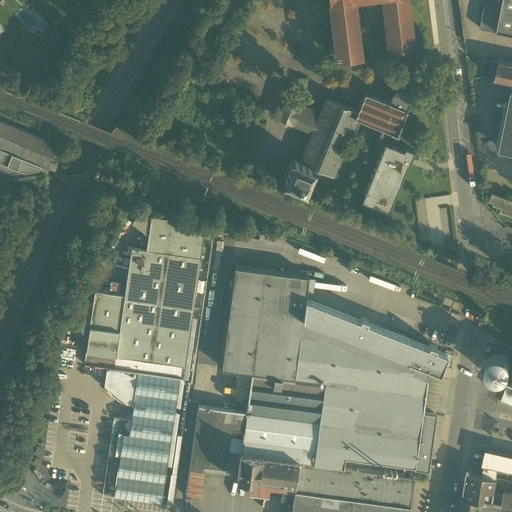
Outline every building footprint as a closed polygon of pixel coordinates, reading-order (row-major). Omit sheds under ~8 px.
[(328,0),(335,52),(336,57),(340,57),(361,54),(354,0),(382,0),(389,51),(400,50),(399,46),(402,46),(402,47),(413,45),(407,0),(328,0)] [(491,0),(491,5),(500,8),(502,0),(491,0)] [(511,0),(502,0),(500,8),(496,30),(497,30),(511,32),(511,0)] [(496,30),(500,8),(491,5),(484,3),(484,4),(479,27),(497,30),(496,30)] [(511,62),(499,60),(499,61),(491,60),(488,76),(495,77),(495,78),(511,82),(511,81),(511,62)] [(209,81),(224,88),(228,78),(213,71),(209,81)] [(327,98),(321,113),(313,131),(301,161),(301,162),(313,166),(332,174),(355,116),(381,127),(385,128),(396,133),(411,96),(395,89),(390,102),(364,92),(357,110),(327,98)] [(500,147),(511,150),(511,145),(511,90),(500,147)] [(291,122),(313,131),(321,113),(299,104),(301,98),(288,93),(278,118),(290,123),(291,122)] [(431,100),(433,116),(442,114),(440,99),(431,100)] [(0,146),(41,163),(49,166),(52,159),(58,143),(0,119),(0,146)] [(383,145),(384,141),(380,140),(385,128),(381,127),(375,142),(383,145)] [(403,149),(384,141),(383,145),(360,200),(388,212),(408,164),(408,165),(414,150),(404,145),(403,149)] [(0,173),(39,167),(41,163),(0,146),(0,173)] [(53,159),(52,159),(49,166),(56,169),(59,162),(57,161),(58,158),(54,157),(53,159)] [(304,187),(313,166),(301,162),(301,161),(292,157),(283,178),(304,187)] [(500,211),(511,215),(511,200),(491,193),(489,201),(493,202),(493,204),(501,207),(500,211)] [(146,233),(148,234),(151,216),(137,214),(132,222),(146,233)] [(151,216),(148,234),(146,249),(200,257),(205,223),(151,216)] [(84,364),(106,367),(109,367),(106,383),(127,400),(133,401),(137,371),(179,378),(183,378),(185,366),(200,257),(146,249),(132,247),(125,295),(120,331),(89,326),(84,364)] [(251,372),(294,377),(302,318),(305,297),(308,275),(236,265),(222,367),(237,369),(239,369),(251,371),(251,372)] [(94,291),(89,326),(120,331),(125,295),(94,291)] [(305,297),(302,318),(429,368),(441,373),(449,354),(436,349),(438,345),(431,343),(429,346),(367,322),(368,318),(361,315),(360,319),(305,297)] [(411,465),(413,465),(423,410),(429,368),(302,318),(294,377),(323,381),(318,421),(313,462),(343,466),(344,456),(411,465)] [(504,355),(495,353),(487,359),(485,368),(491,376),(500,378),(508,372),(510,363),(504,355)] [(133,404),(133,401),(127,400),(106,383),(109,367),(106,367),(103,385),(127,403),(133,404)] [(161,503),(179,378),(137,371),(133,401),(133,404),(128,434),(122,433),(113,496),(161,503)] [(246,411),(318,421),(323,381),(294,377),(251,372),(248,396),(246,411)] [(511,388),(506,386),(501,396),(511,400),(511,388)] [(192,445),(224,450),(230,409),(198,404),(192,445)] [(242,411),(230,409),(224,450),(227,450),(231,429),(243,430),(246,411),(242,411)] [(436,412),(423,410),(413,465),(413,467),(428,469),(436,412)] [(298,460),(313,462),(318,421),(246,411),(243,430),(239,452),(298,460)] [(225,467),(227,450),(224,450),(192,445),(190,461),(190,462),(199,464),(204,464),(224,467),(225,467)] [(511,454),(486,449),(483,462),(484,462),(482,473),(497,477),(499,466),(511,468),(511,454)] [(250,478),(294,484),(298,460),(239,452),(236,475),(236,477),(241,478),(242,476),(250,478)] [(409,475),(411,465),(344,456),(343,466),(409,475)] [(313,462),(298,460),(294,484),(294,489),(409,505),(413,476),(409,475),(343,466),(313,462)] [(199,464),(190,462),(185,495),(199,497),(203,470),(198,470),(199,464)] [(203,470),(223,473),(224,467),(204,464),(199,464),(198,470),(203,470)] [(26,497),(43,498),(44,479),(34,479),(35,467),(27,466),(26,497)] [(469,470),(468,480),(495,484),(497,477),(482,473),(469,470)] [(294,484),(250,478),(248,493),(268,496),(269,488),(294,492),(294,489),(294,484)] [(494,493),(495,484),(468,480),(467,488),(465,497),(480,500),(493,502),(494,493)] [(270,489),(267,511),(279,511),(281,499),(277,499),(278,490),(270,489)] [(407,511),(409,505),(294,489),(294,492),(291,508),(287,508),(286,511),(407,511)] [(511,505),(511,494),(497,491),(497,493),(494,493),(493,502),(501,503),(508,504),(511,505)] [(460,509),(476,511),(478,511),(480,506),(480,500),(465,497),(462,497),(460,509)] [(501,503),(493,502),(480,500),(480,506),(500,509),(500,508),(501,503)]
